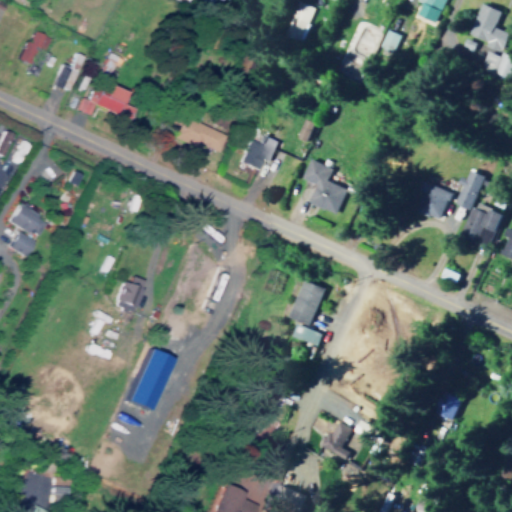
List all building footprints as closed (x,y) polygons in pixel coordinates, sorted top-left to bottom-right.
[(310,7),(294,0),(292,0),(278,33),(295,41),(310,7)] [(431,22),(441,0),(414,0),(418,1),(413,13),(431,22)] [(465,34),(483,41),(481,45),(498,51),(505,32),(490,26),(497,10),(478,2),(465,34)] [(376,31),(355,21),(344,46),(365,56),(376,31)] [(13,59),(23,64),(31,46),(39,49),(45,37),(26,29),(13,59)] [(476,70),(503,80),(511,57),(498,52),(496,55),(483,50),(476,70)] [(56,62),(47,83),(63,90),(78,55),(71,51),(65,66),(56,62)] [(108,79),(112,70),(107,67),(112,55),(103,51),(93,71),(108,79)] [(89,107),(125,118),(128,106),(116,102),(120,89),(94,81),(90,92),(79,89),(73,110),(87,114),(89,107)] [(220,132),(169,114),(161,133),(194,145),(195,144),(213,151),(220,132)] [(292,136),(302,140),(309,122),(300,118),(292,136)] [(332,213),(342,187),(322,180),(327,167),(305,158),(297,177),(311,183),(303,202),(332,213)] [(460,177),(449,202),(465,209),(479,175),(465,169),(461,178),(460,177)] [(436,219),(446,190),(418,180),(415,190),(420,191),(413,210),(436,219)] [(498,211),(469,201),(457,234),(486,244),(498,211)] [(40,220),(12,202),(1,219),(29,237),(40,220)] [(511,231),(501,227),(492,248),(511,257),(511,231)] [(1,246),(17,256),(26,240),(10,230),(1,246)] [(206,283),(224,290),(231,271),(213,264),(206,283)] [(455,273),(439,267),(435,278),(451,284),(455,273)] [(284,314),(305,324),(321,288),(301,279),(284,314)] [(126,307),(134,288),(115,280),(107,299),(126,307)] [(317,331),(292,324),(289,336),(314,343),(317,331)] [(448,419),(458,399),(440,390),(430,411),(448,419)] [(244,403),(237,415),(257,427),(272,402),(256,393),(248,406),(244,403)] [(273,482),(303,495),(312,474),(304,471),(305,468),(297,465),(300,458),(326,469),(332,455),(342,459),(345,450),(338,447),(347,427),(333,421),(329,432),(323,429),(313,453),(289,444),(273,482)] [(511,480),(511,456),(502,452),(493,472),(511,480)] [(238,490),(215,481),(203,511),(244,511),(232,507),(238,490)] [(268,497),(297,506),(300,493),(272,485),(268,497)] [(410,505),(420,511),(426,498),(415,493),(410,505)]
